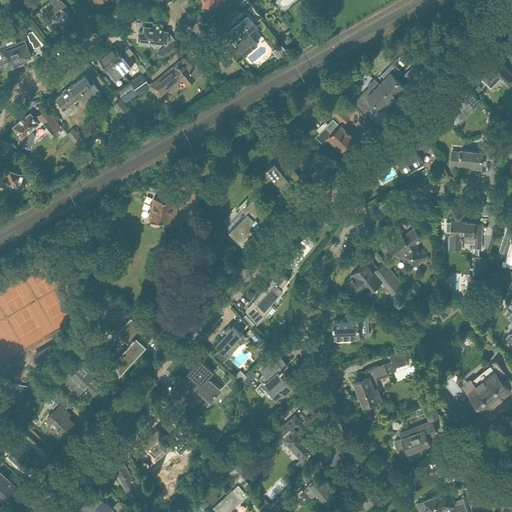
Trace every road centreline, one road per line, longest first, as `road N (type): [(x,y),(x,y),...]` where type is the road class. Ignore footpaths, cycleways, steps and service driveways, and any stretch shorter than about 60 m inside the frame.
road 1 (residential): [(29,511),(336,191)]
road 2 (residential): [(356,224),(319,264),(305,326),(314,378),(365,502)]
road 3 (residential): [(336,191),(511,10)]
road 4 (residential): [(1,97),(20,92),(135,0)]
road 5 (residential): [(511,186),(428,184),(356,224)]
road 6 (residential): [(365,502),(472,462),(511,465)]
